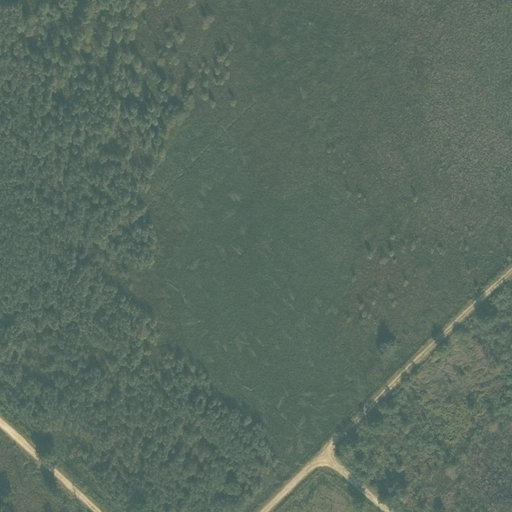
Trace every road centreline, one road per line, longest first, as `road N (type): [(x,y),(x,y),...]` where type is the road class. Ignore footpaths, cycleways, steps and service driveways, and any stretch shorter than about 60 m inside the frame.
road 1 (track): [(318,455),(511,269)]
road 2 (track): [(0,418),(96,511)]
